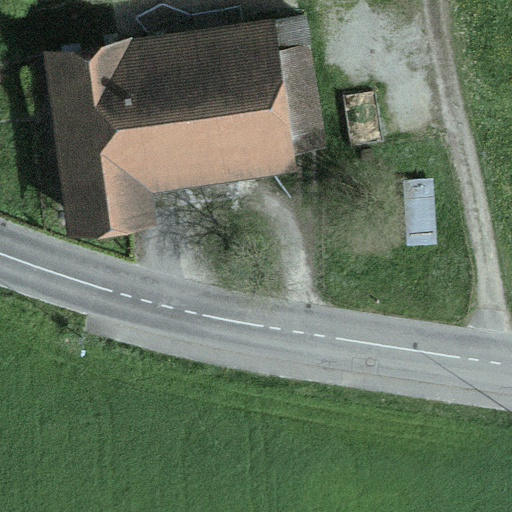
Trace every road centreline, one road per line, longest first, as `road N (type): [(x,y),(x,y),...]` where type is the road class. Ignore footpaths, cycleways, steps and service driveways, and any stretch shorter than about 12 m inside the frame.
road 1 (tertiary): [(511,367),(151,302),(0,251)]
road 2 (track): [(492,364),(482,248),(430,0)]
